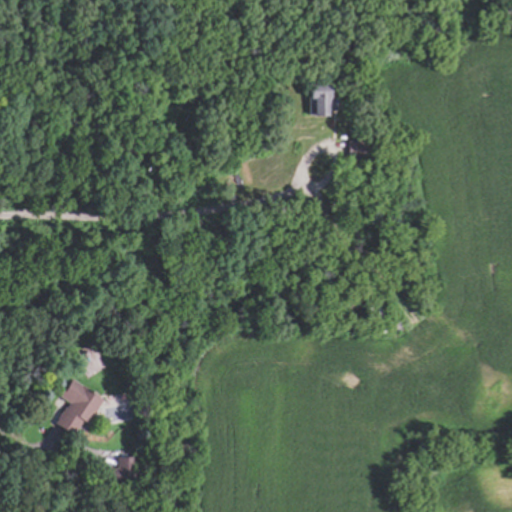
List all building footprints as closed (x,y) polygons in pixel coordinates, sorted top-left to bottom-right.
[(310,115),(310,113),(305,113),(304,83),(325,83),(325,93),(333,93),(333,107),(323,107),(324,115),(310,115)] [(352,156),(352,141),(363,140),(363,156),(352,156)] [(356,232),(358,217),(372,218),(370,234),(356,232)] [(68,436),(50,423),(64,401),(56,395),(67,378),(98,399),(83,422),(79,420),(68,436)] [(103,487),(102,466),(115,466),(115,456),(132,455),(133,486),(103,487)] [(0,497),(0,490),(11,489),(11,493),(7,493),(7,497),(0,497)]
